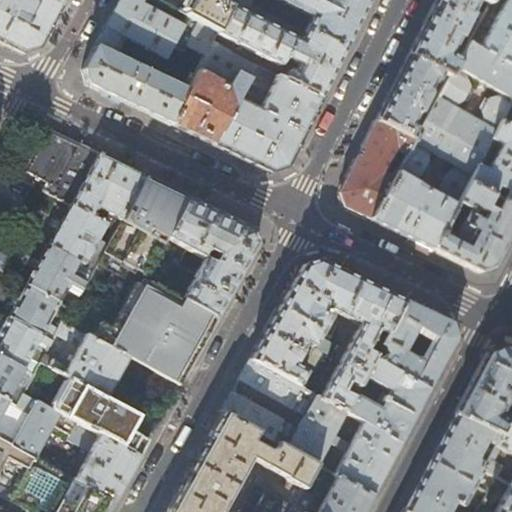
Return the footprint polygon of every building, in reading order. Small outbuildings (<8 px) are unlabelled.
[(0,0),(0,43),(21,54),(36,49),(43,35),(60,5),(56,3),(50,0),(0,0)] [(214,34),(153,0),(119,0),(116,7),(86,61),(81,70),(86,85),(128,105),(170,125),(187,91),(114,56),(125,37),(165,59),(173,45),(183,50),(185,46),(204,56),(210,43),(214,35),(214,34)] [(153,0),(214,34),(230,0),(153,0)] [(250,3),(242,0),(230,0),(214,34),(214,35),(280,66),(284,57),(299,65),(297,69),(292,67),(285,81),(319,99),(331,73),(343,49),(306,31),(300,43),(244,16),(250,3)] [(242,0),(250,3),(251,0),(273,0),(312,20),(306,31),(343,49),(349,37),(368,0),(367,0),(330,0),(329,4),(321,0),(242,0)] [(434,0),(426,16),(407,56),(449,77),(457,63),(448,59),(457,41),(458,42),(459,39),(462,41),(469,29),(465,27),(470,18),(468,18),(478,0),(489,6),(491,0),(434,0)] [(510,71),(511,66),(511,0),(504,0),(476,52),(510,71)] [(285,81),(210,43),(204,56),(187,91),(170,125),(208,143),(269,172),(284,168),(297,141),(319,99),(285,81)] [(419,131),(415,140),(403,160),(393,177),(369,220),(401,236),(431,250),(445,224),(456,203),(467,184),(476,167),(491,140),(500,122),(511,99),(511,72),(510,71),(476,52),(466,46),(457,63),(449,77),(445,85),(419,131)] [(449,77),(407,56),(388,93),(374,120),(415,140),(419,131),(414,128),(414,127),(412,124),(418,111),(419,112),(429,93),(427,93),(433,82),(436,83),(437,82),(445,85),(449,77)] [(511,126),(511,99),(500,122),(511,128),(511,126)] [(415,140),(374,120),(354,160),(338,193),(343,208),(353,213),(369,220),(393,177),(386,173),(398,151),(399,152),(397,157),(403,160),(415,140)] [(511,128),(500,122),(491,140),(500,145),(486,172),(476,167),(467,184),(511,207),(511,128)] [(75,197),(70,206),(106,226),(113,230),(118,221),(140,177),(123,168),(49,133),(25,172),(37,179),(33,186),(46,193),(50,187),(55,190),(57,187),(75,197)] [(153,183),(140,177),(118,221),(123,223),(112,245),(152,265),(186,198),(153,183)] [(511,229),(511,207),(467,184),(456,203),(469,210),(456,231),(445,224),(431,250),(459,264),(477,272),(492,267),(504,245),(511,229)] [(181,302),(214,320),(245,265),(256,245),(251,230),(222,216),(186,198),(165,240),(194,256),(204,260),(181,302)] [(106,226),(70,206),(48,245),(81,263),(84,265),(92,252),(99,256),(106,244),(99,240),(106,226)] [(74,276),(81,263),(48,245),(26,285),(58,303),(66,289),(77,295),(84,282),(74,276)] [(0,270),(4,273),(11,261),(0,254),(0,270)] [(291,285),(278,309),(321,333),(325,335),(336,314),(340,316),(357,281),(331,268),(316,261),(302,266),(291,285)] [(360,282),(357,281),(340,316),(358,326),(319,399),(342,412),(349,399),(339,394),(345,384),(354,390),(361,377),(370,360),(373,356),(363,350),(374,328),(385,334),(401,302),(360,282)] [(59,304),(58,303),(26,285),(8,318),(51,342),(55,335),(56,333),(46,327),(59,304)] [(197,354),(214,320),(153,288),(118,355),(126,359),(179,386),(197,354)] [(426,314),(401,302),(385,334),(378,345),(382,356),(378,357),(374,363),(425,392),(453,340),(449,325),(444,322),(426,314)] [(308,357),(321,333),(278,309),(265,331),(249,361),(296,387),(303,372),(293,366),(300,353),(308,357)] [(45,354),(51,342),(8,318),(0,331),(0,356),(23,369),(34,348),(45,354)] [(61,324),(56,333),(55,335),(70,342),(73,338),(81,342),(66,369),(43,357),(39,363),(70,380),(96,394),(104,398),(126,359),(118,355),(61,324)] [(511,349),(499,347),(486,354),(472,379),(454,414),(499,437),(502,432),(507,422),(497,416),(507,398),(511,400),(511,349)] [(33,375),(23,369),(0,356),(0,398),(15,407),(22,395),(26,388),(32,376),(33,375)] [(374,363),(370,360),(361,377),(388,391),(378,411),(351,396),(349,399),(342,412),(344,413),(361,423),(398,444),(407,426),(425,392),(374,363)] [(319,399),(296,387),(249,361),(242,372),(238,380),(290,410),(304,417),(295,431),(283,423),(230,393),(220,413),(315,465),(327,444),(344,453),(332,475),(369,498),(389,461),(398,444),(361,423),(348,447),(331,437),(344,413),(342,412),(319,399)] [(104,398),(96,394),(70,380),(52,411),(79,426),(138,458),(145,446),(146,442),(129,433),(138,416),(104,398)] [(0,439),(11,446),(35,402),(22,395),(15,407),(0,398),(0,439)] [(138,458),(79,426),(52,411),(35,402),(11,446),(32,457),(34,458),(51,426),(91,448),(73,480),(113,502),(124,483),(138,458)] [(511,412),(507,422),(502,432),(511,437),(511,412)] [(302,490),(315,465),(220,413),(203,443),(164,511),(220,511),(249,460),(283,479),(282,480),(302,490)] [(499,437),(454,414),(429,461),(403,510),(406,511),(447,511),(452,505),(461,509),(482,470),(487,461),(481,459),(478,463),(474,461),(485,441),(495,446),(499,437)] [(511,437),(502,432),(499,437),(495,446),(487,461),(482,470),(496,477),(503,467),(494,462),(501,450),(511,455),(511,480),(509,485),(511,486),(511,437)] [(32,457),(11,446),(0,439),(0,497),(8,501),(32,457)] [(45,464),(34,458),(32,457),(8,501),(27,511),(107,511),(113,502),(73,480),(66,476),(45,464)] [(332,475),(315,465),(302,490),(300,493),(290,511),(292,511),(361,511),(369,498),(332,475)] [(511,511),(511,486),(509,485),(494,511),(511,511)] [(289,511),(290,511),(300,493),(294,490),(286,504),(264,492),(254,511),(255,511),(289,511)]
